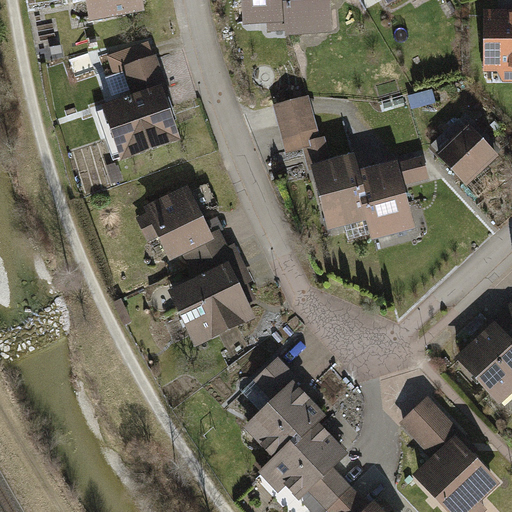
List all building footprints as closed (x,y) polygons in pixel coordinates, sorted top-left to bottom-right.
[(85,0),(91,30),(144,21),(140,0),(85,0)] [(291,1),(291,0),(240,0),(242,32),(284,30),(282,2),(291,1)] [(282,2),(284,30),(285,47),(333,44),(331,6),(341,0),(291,0),(291,1),(282,2)] [(430,0),(377,0),(389,19),(412,5),(415,10),(430,0)] [(511,10),(482,10),(482,73),(495,74),(501,82),(511,82),(511,10)] [(119,174),(181,152),(166,111),(174,108),(157,62),(122,75),(133,104),(98,117),(119,174)] [(310,105),(273,114),(286,164),(308,158),(306,151),(320,147),(310,105)] [(468,131),(437,159),(468,192),(499,163),(468,131)] [(368,231),(356,182),(352,165),(332,170),(326,146),(320,147),(306,151),(308,158),(329,241),(368,231)] [(356,182),(368,231),(374,253),(417,243),(405,194),(430,188),(424,165),(356,182)] [(190,273),(229,254),(221,238),(224,236),(218,223),(208,228),(200,211),(197,213),(188,194),(144,215),(147,221),(137,226),(148,248),(158,244),(170,269),(185,262),(190,273)] [(197,357),(257,329),(249,313),(258,309),(250,291),(255,289),(237,251),(229,254),(190,273),(187,274),(194,288),(170,299),(197,357)] [(491,321),(511,343),(511,307),(509,304),(491,321)] [(511,343),(491,321),(452,357),(502,410),(511,401),(511,343)] [(246,436),(275,467),(316,428),(323,422),(298,396),(303,391),(280,365),(242,400),(262,421),(246,436)] [(401,422),(432,456),(455,435),(461,429),(430,395),(401,422)] [(314,501),(324,511),(332,511),(354,493),(336,474),(348,462),(316,428),(275,467),(259,482),(278,502),(287,494),(303,511),(314,501)] [(501,484),(455,435),(432,456),(413,473),(448,511),(486,511),(489,510),(481,502),(501,484)] [(372,511),(354,493),(332,511),(379,511),(376,509),(372,511)]
